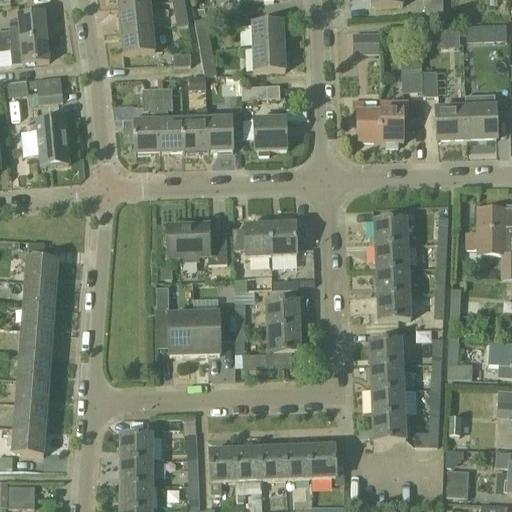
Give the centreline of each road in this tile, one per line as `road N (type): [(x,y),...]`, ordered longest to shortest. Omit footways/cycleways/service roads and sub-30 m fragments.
road 1 (residential): [(91,404),(326,392)]
road 2 (residential): [(325,182),(107,195)]
road 3 (residential): [(326,392),(335,380),(325,182)]
road 4 (residential): [(107,195),(91,404)]
road 5 (residential): [(86,0),(107,195)]
road 6 (residential): [(511,178),(325,182)]
road 7 (residential): [(325,182),(313,0)]
road 8 (residential): [(326,392),(365,475),(434,476)]
